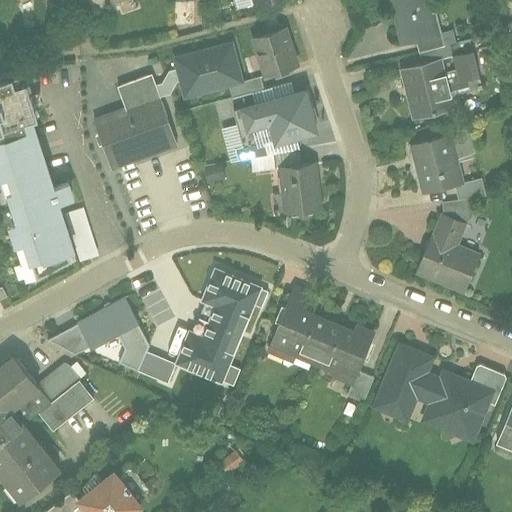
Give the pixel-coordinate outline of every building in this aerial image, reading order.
[(424,0),(382,0),(393,37),(432,27),(424,0)] [(286,27),(252,38),(264,75),(298,64),(286,27)] [(176,59),(186,96),(243,81),(233,43),(176,59)] [(464,45),(390,63),(403,112),(447,101),(443,86),(472,79),(464,45)] [(126,107),(95,118),(113,167),(177,144),(152,74),(118,86),(126,107)] [(28,271),(76,254),(58,203),(72,198),(63,172),(50,177),(30,121),(38,118),(25,81),(15,85),(12,76),(0,79),(0,184),(3,183),(16,219),(10,221),(28,271)] [(306,90),(234,110),(244,147),(276,138),(277,142),(318,130),(306,90)] [(443,126),(400,138),(414,186),(446,176),(449,189),(461,187),(477,183),(473,169),(457,172),(443,126)] [(307,156),(271,162),(278,206),(314,201),(307,156)] [(432,205),(407,265),(458,285),(473,245),(452,237),(460,216),(464,200),(461,187),(449,189),(430,193),(432,205)] [(263,286),(215,267),(202,300),(215,305),(209,320),(200,316),(194,330),(190,329),(176,362),(224,382),(263,286)] [(305,286),(286,279),(261,343),(344,376),(339,388),(355,394),(365,368),(354,364),(370,323),(347,315),(345,321),(298,303),(305,286)] [(125,296),(77,321),(91,347),(118,333),(126,348),(120,363),(139,371),(151,344),(125,296)] [(430,351),(391,336),(365,400),(399,413),(407,393),(421,399),(414,414),(467,435),(482,397),(488,399),(500,368),(470,357),(464,372),(437,361),(435,368),(425,364),(430,351)] [(9,353),(0,360),(0,482),(17,503),(57,471),(17,422),(32,410),(49,430),(90,397),(60,359),(32,381),(9,353)] [(511,380),(489,437),(511,446),(511,380)] [(142,511),(143,511),(114,476),(79,503),(71,494),(48,511),(142,511)]
